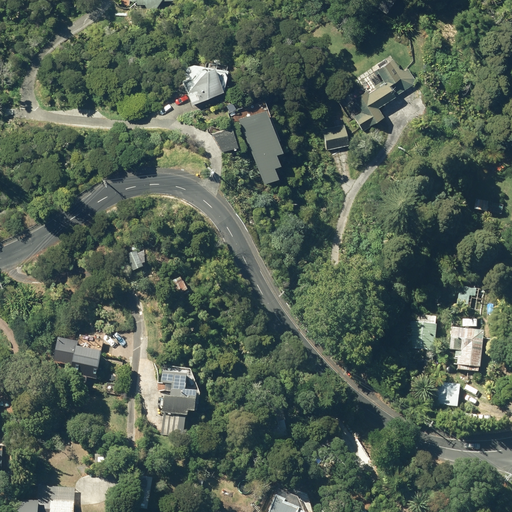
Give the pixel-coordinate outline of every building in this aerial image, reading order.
[(140,7),(144,11),(153,10),(162,2),(169,1),(169,0),(127,0),(130,3),(132,3),(135,6),(140,7)] [(356,0),(383,15),(392,0),(356,0)] [(349,117),(358,130),(379,117),(372,107),(411,81),(405,72),(395,69),(388,58),(371,70),(379,82),(363,93),(361,90),(347,99),(355,112),(349,117)] [(183,98),(188,108),(219,95),(218,94),(221,93),(222,84),(224,85),(226,72),(213,70),(213,72),(190,68),(181,71),(180,75),(184,81),(178,85),(184,95),(183,98)] [(341,107),(346,113),(351,109),(347,103),(341,107)] [(236,122),(261,186),(273,182),(269,171),(275,169),(271,159),(277,156),(260,114),(236,122)] [(318,129),(322,151),(344,146),(339,124),(318,129)] [(209,136),(220,154),(235,149),(229,131),(209,136)] [(472,210),(485,213),(486,201),(474,199),(472,210)] [(486,213),(500,215),(502,205),(488,203),(486,213)] [(136,252),(125,257),(132,272),(142,268),(140,266),(146,263),(141,253),(137,255),(136,252)] [(170,283),(178,296),(187,291),(179,278),(170,283)] [(455,309),(477,312),(479,289),(457,287),(455,309)] [(461,328),(477,328),(476,319),(462,319),(461,328)] [(422,364),(429,364),(430,351),(431,351),(432,326),(405,324),(404,358),(422,359),(422,364)] [(453,367),(454,367),(454,371),(476,373),(479,333),(447,331),(446,351),(452,352),(452,359),(454,360),(453,367)] [(77,373),(102,378),(107,356),(83,351),(85,340),(64,336),(59,361),(79,365),(77,373)] [(161,435),(182,438),(182,415),(187,415),(190,396),(179,394),(179,378),(158,374),(156,386),(162,386),(161,393),(166,394),(165,399),(157,399),(158,415),(160,415),(161,435)] [(433,405),(456,407),(458,386),(435,383),(433,405)] [(262,415),(271,442),(285,437),(281,423),(282,423),(275,400),(263,404),(265,414),(262,415)] [(99,449),(99,464),(111,464),(111,449),(99,449)] [(311,511),(304,509),(305,506),(288,500),(289,498),(279,494),(271,511),(311,511)] [(77,511),(78,500),(24,498),(23,511),(77,511)] [(346,511),(378,511),(380,505),(350,498),(346,511)]
